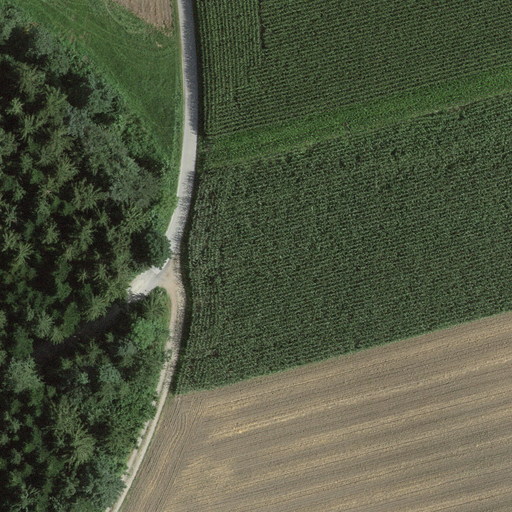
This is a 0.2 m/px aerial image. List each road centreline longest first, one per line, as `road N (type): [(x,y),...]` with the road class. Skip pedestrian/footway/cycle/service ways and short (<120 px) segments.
road 1 (track): [(111,511),(168,370),(178,314),(169,251),(158,278),(110,321),(0,380)]
road 2 (unclassified): [(169,251),(192,177),(187,0)]
